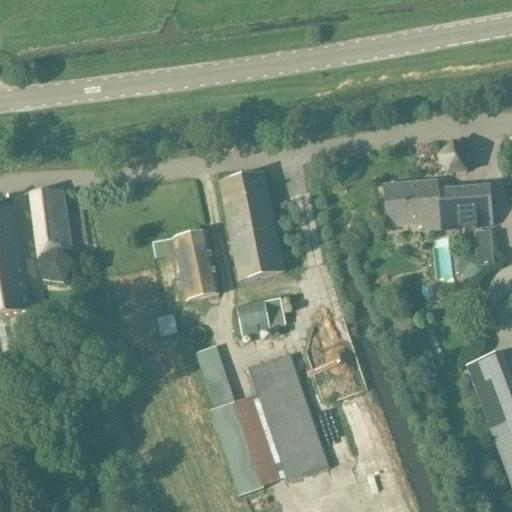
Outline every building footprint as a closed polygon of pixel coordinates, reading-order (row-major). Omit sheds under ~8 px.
[(471,154),(452,145),(438,159),(438,161),(446,178),(467,175),(469,161),(471,154)] [(239,284),(284,275),(263,177),(219,186),(239,284)] [(437,184),(383,188),(387,230),(423,227),(424,233),(492,228),(489,190),(438,194),(437,184)] [(62,193),(31,196),(42,283),(63,286),(73,267),(61,254),(71,252),(62,193)] [(0,265),(20,262),(11,211),(0,213),(0,265)] [(206,235),(153,246),(156,261),(176,256),(186,304),(219,297),(206,235)] [(461,259),(462,276),(481,274),(480,258),(461,259)] [(0,318),(29,313),(20,262),(0,265),(0,318)] [(280,301),(237,310),(243,338),(269,333),(268,330),(285,327),(280,301)] [(157,319),(161,337),(178,334),(175,316),(157,319)] [(26,350),(55,344),(50,317),(21,322),(21,320),(0,324),(0,355),(26,351),(26,350)] [(264,491),(215,349),(196,356),(215,412),(210,414),(239,500),(264,491)] [(511,494),(511,354),(465,371),(510,495),(511,494)] [(247,372),(287,486),(328,472),(289,358),(247,372)] [(67,448),(30,459),(34,471),(71,460),(67,448)]
